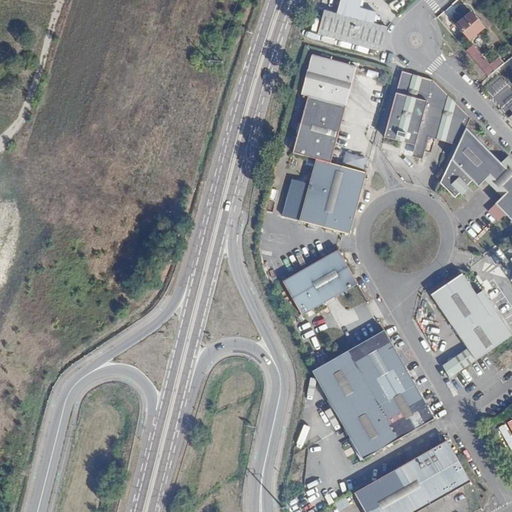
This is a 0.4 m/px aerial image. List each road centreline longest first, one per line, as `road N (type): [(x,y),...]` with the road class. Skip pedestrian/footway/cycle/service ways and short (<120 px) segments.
road 1 (secondary): [(236,127),(138,511)]
road 2 (secondary): [(159,486),(250,120)]
road 3 (secondary): [(236,127),(174,305),(75,383)]
road 4 (secondary): [(280,395),(279,359),(232,259),(250,120)]
road 5 (residential): [(511,511),(397,304),(396,281)]
road 6 (residential): [(396,281),(432,275),(448,255),(449,227),(427,200),(389,200),(369,218),(367,256),(384,276)]
road 7 (secondary): [(159,486),(208,352),(237,343),(256,349),(272,365),(280,395)]
road 8 (secondary): [(75,383),(119,369),(147,388),(153,413),(137,511)]
road 9 (unknown): [(460,414),(347,482),(335,484),(329,475),(329,442)]
road 10 (track): [(62,0),(24,125),(0,143)]
road 11 (secondary): [(75,383),(37,511)]
road 12 (secondary): [(274,0),(236,127)]
road 13 (secondary): [(250,120),(288,0)]
